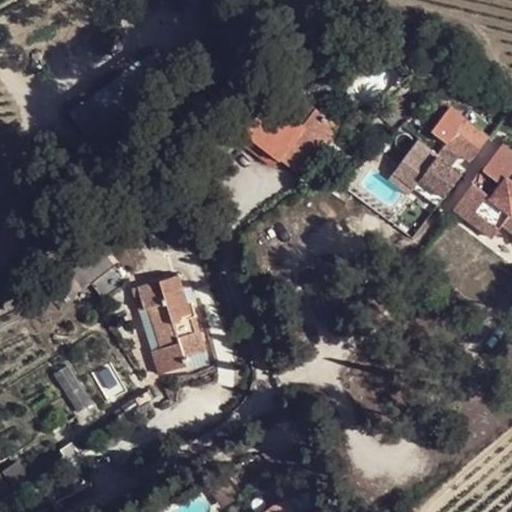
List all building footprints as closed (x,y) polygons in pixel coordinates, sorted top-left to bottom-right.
[(261,113),(246,133),(278,158),(299,174),(338,124),(302,96),(285,117),(269,103),(262,98),(255,108),(261,113)] [(393,106),(408,120),(421,106),(413,98),(407,102),(402,97),(393,106)] [(358,110),(341,128),(353,139),(370,120),(358,110)] [(491,135),(468,118),(449,140),(456,146),(446,157),(439,153),(413,185),(437,204),(462,171),(453,162),(462,151),(473,159),(491,135)] [(511,148),(503,142),(484,168),(499,181),(489,193),(474,181),(454,207),(473,222),(491,237),(502,224),(511,232),(511,177),(508,174),(511,168),(511,148)] [(179,273),(138,287),(144,309),(148,308),(157,338),(156,349),(151,351),(157,374),(187,364),(185,357),(206,351),(196,315),(192,317),(179,273)] [(148,390),(122,406),(126,414),(134,409),(139,414),(152,406),(149,401),(153,399),(148,390)] [(293,391),(290,391),(288,392),(287,393),(286,395),(286,397),(286,399),(288,401),(291,402),(293,402),(295,401),(297,397),(297,396),(296,393),(294,392),(293,391)] [(304,399),(306,406),(316,401),(313,394),(304,399)] [(0,494),(11,487),(0,475),(0,474),(0,494)] [(294,511),(287,496),(264,511),(294,511)]
